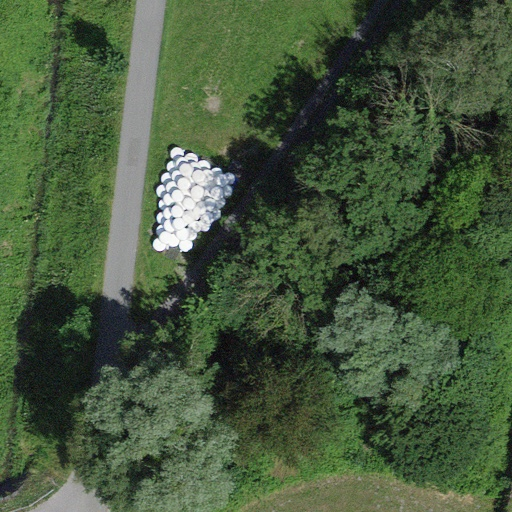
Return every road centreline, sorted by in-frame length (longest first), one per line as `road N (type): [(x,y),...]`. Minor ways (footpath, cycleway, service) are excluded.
road 1 (track): [(160,0),(103,511)]
road 2 (track): [(119,394),(401,0)]
